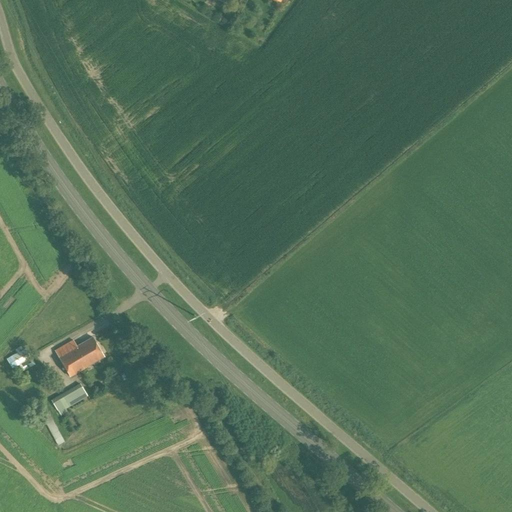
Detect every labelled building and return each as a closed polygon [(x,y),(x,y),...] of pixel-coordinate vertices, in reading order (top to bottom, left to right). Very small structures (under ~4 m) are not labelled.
[(104,357),(92,337),(77,346),(73,340),(55,351),(70,377),(104,357)] [(23,349),(21,346),(15,349),(17,353),(7,358),(12,368),(31,358),(26,348),(23,349)] [(88,396),(80,383),(73,387),(81,400),(88,396)] [(51,401),(59,413),(66,409),(69,407),(62,394),(51,401)] [(48,429),(55,425),(51,418),(44,422),(48,429)]
